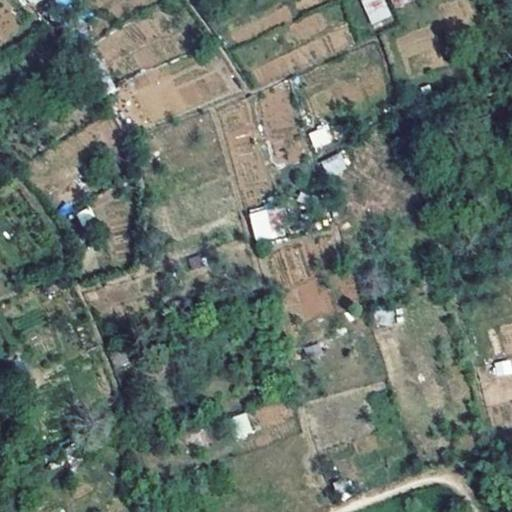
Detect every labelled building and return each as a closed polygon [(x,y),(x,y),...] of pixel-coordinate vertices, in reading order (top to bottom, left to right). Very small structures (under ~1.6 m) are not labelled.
[(360,0),(372,27),(392,19),(384,0),(360,0)] [(412,0),(389,0),(393,8),(413,1),(412,0)] [(315,189),(312,138),(272,140),(275,191),(315,189)] [(320,161),(328,177),(350,166),(342,150),(320,161)] [(281,235),(275,207),(248,212),(254,241),(281,235)] [(245,412),(229,418),(236,438),(252,432),(245,412)]
